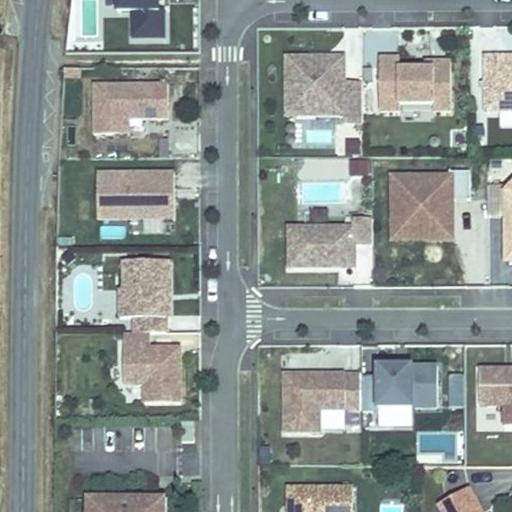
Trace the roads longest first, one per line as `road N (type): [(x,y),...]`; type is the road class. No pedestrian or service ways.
road 1 (tertiary): [(23,511),(28,140),(39,0)]
road 2 (residential): [(405,0),(263,2),(233,21),(226,53),(228,318)]
road 3 (residential): [(228,318),(511,317)]
road 4 (residential): [(227,511),(228,318)]
